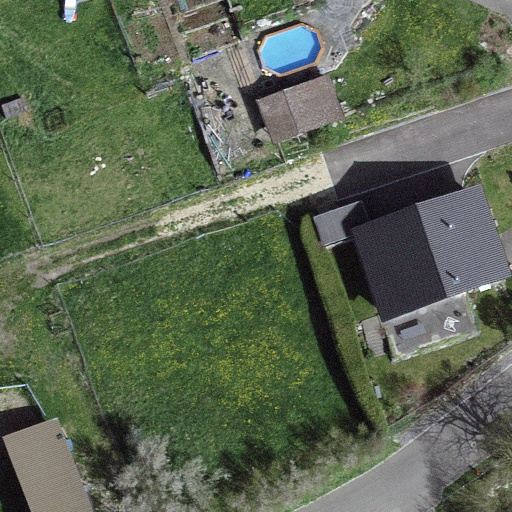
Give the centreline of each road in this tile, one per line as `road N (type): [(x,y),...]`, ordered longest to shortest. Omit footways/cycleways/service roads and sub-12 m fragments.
road 1 (track): [(48,275),(327,180)]
road 2 (residential): [(327,180),(511,122)]
road 3 (residential): [(511,405),(359,511)]
